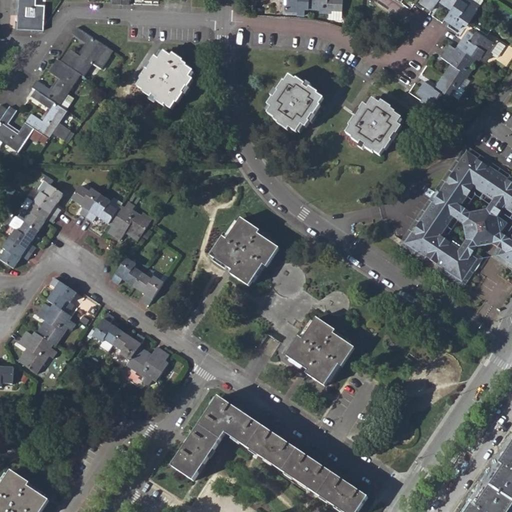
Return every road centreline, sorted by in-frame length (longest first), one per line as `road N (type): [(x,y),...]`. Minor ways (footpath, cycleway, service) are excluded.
road 1 (residential): [(223,23),(232,119),(269,182),(505,352)]
road 2 (residential): [(384,0),(416,28),(389,60),(317,27),(223,23)]
road 3 (residential): [(406,500),(207,368)]
road 4 (residential): [(207,368),(58,267),(45,267),(30,287)]
road 5 (residential): [(223,23),(67,14),(45,43)]
road 6 (residential): [(406,500),(505,352)]
road 7 (residential): [(109,511),(207,368)]
